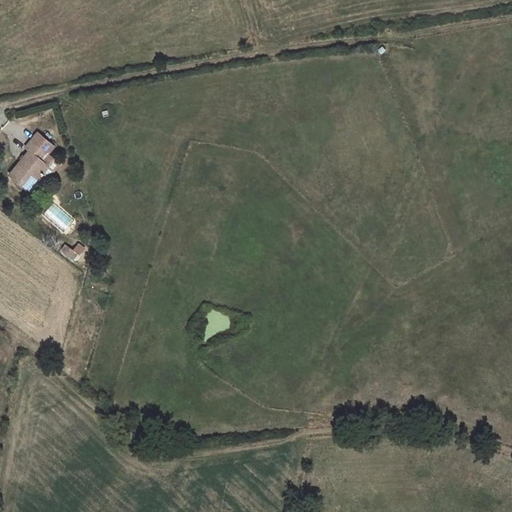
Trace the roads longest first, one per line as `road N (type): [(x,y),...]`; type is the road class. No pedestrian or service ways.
road 1 (track): [(0,327),(72,397),(132,439),(165,450),(231,446),(410,412),(511,452)]
road 2 (track): [(511,19),(264,48),(0,109)]
